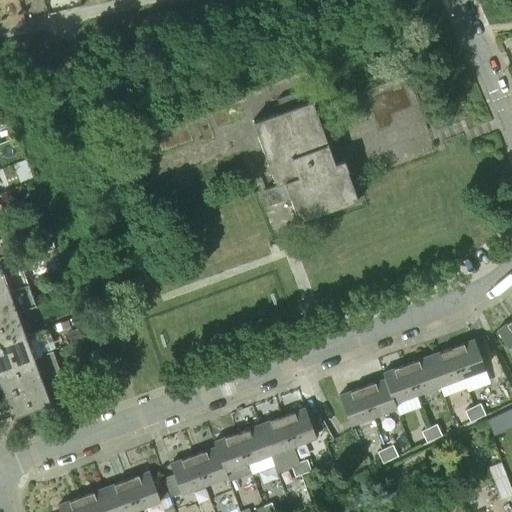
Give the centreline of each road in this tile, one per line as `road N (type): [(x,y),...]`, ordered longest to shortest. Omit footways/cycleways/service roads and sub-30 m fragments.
road 1 (residential): [(0,468),(468,295),(511,268)]
road 2 (residential): [(511,120),(459,0)]
